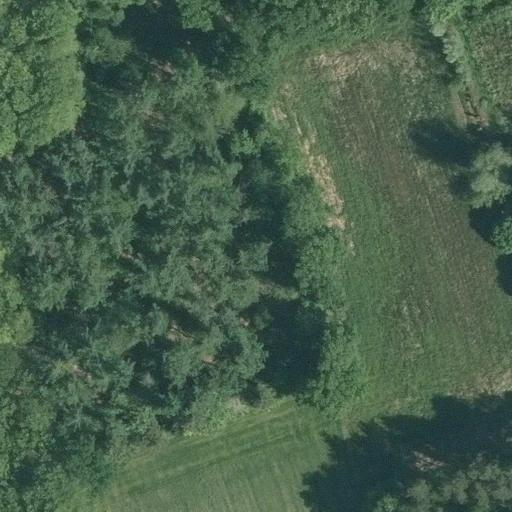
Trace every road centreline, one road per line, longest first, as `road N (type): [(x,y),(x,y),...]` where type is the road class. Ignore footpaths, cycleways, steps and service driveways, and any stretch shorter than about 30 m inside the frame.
road 1 (track): [(89,511),(0,243)]
road 2 (unknown): [(423,0),(434,6),(496,144),(511,159)]
